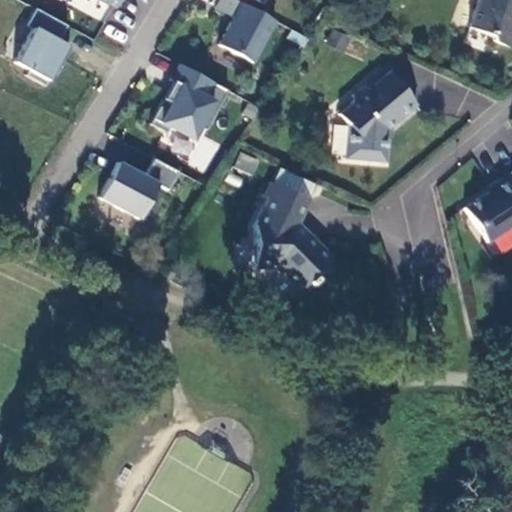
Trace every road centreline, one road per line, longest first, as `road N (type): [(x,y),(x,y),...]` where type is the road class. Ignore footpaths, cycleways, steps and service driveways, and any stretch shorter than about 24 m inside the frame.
road 1 (residential): [(27,227),(174,0)]
road 2 (residential): [(428,291),(417,248),(420,186),(511,107)]
